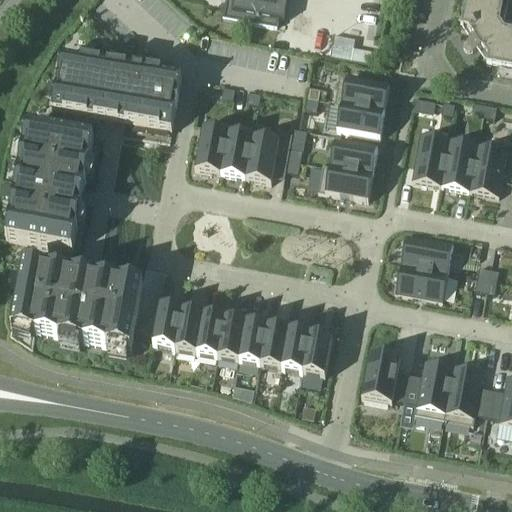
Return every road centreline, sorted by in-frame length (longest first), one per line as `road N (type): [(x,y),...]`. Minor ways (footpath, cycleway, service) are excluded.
road 1 (tertiary): [(319,473),(180,427),(0,396)]
road 2 (residential): [(170,196),(156,265),(357,308)]
road 3 (residential): [(382,237),(170,196)]
road 4 (residential): [(436,63),(408,91),(382,237)]
road 5 (tertiary): [(489,511),(319,473)]
road 6 (residential): [(357,308),(336,433),(319,473)]
road 7 (residential): [(357,308),(511,338)]
road 8 (residential): [(511,243),(403,223),(382,237)]
road 9 (residential): [(170,196),(193,71)]
